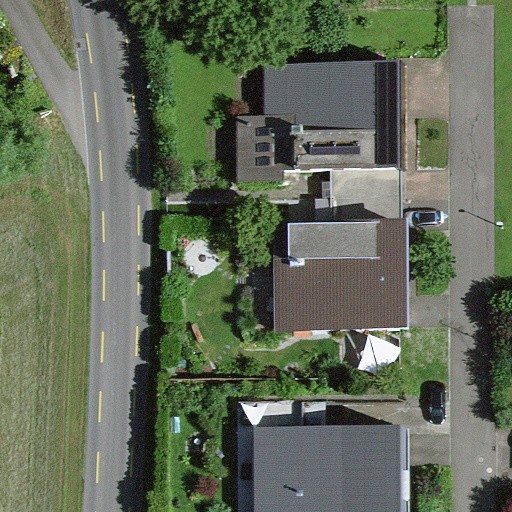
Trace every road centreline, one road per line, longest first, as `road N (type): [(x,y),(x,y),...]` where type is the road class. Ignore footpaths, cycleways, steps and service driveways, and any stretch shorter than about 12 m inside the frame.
road 1 (residential): [(467,17),(469,511)]
road 2 (tertiary): [(115,158),(120,242),(109,511)]
road 3 (residential): [(1,0),(115,158)]
road 4 (tertiary): [(102,0),(115,158)]
